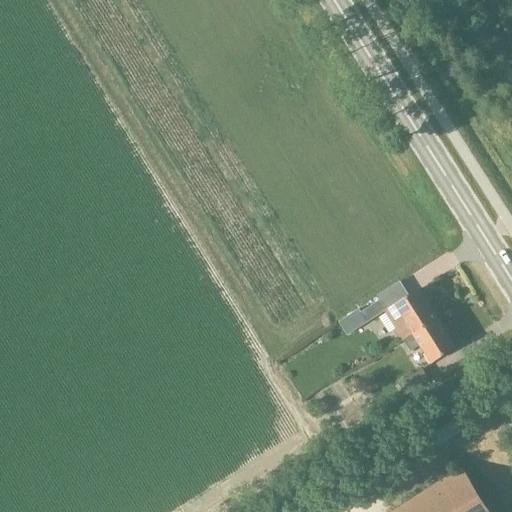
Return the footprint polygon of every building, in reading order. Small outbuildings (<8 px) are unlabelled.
[(404,340),(414,334),(437,319),(418,290),(386,311),(404,340)] [(377,302),(353,318),(359,328),(384,313),(377,302)] [(437,319),(414,334),(414,335),(404,341),(411,352),(421,345),(433,363),(455,349),(437,319)] [(406,395),(429,381),(422,369),(399,383),(406,395)] [(393,511),(488,511),(461,469),(393,511)]
